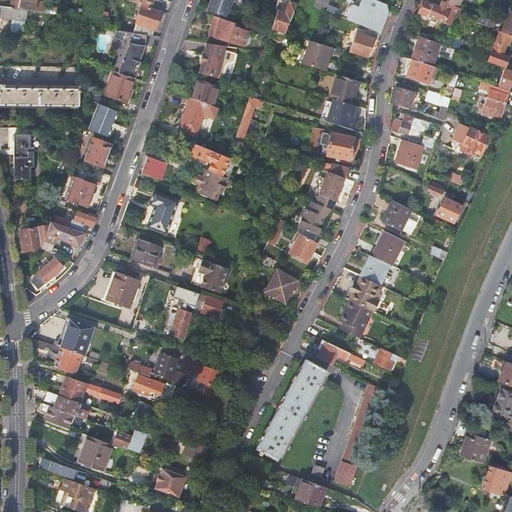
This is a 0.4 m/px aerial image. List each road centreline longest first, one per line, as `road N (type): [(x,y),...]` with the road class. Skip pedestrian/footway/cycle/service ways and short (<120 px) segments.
road 1 (residential): [(11,330),(75,280),(96,251),(186,0)]
road 2 (residential): [(290,346),(370,178),(387,56),(411,0)]
road 3 (residential): [(443,418),(511,244)]
road 4 (tertiary): [(15,511),(11,330)]
